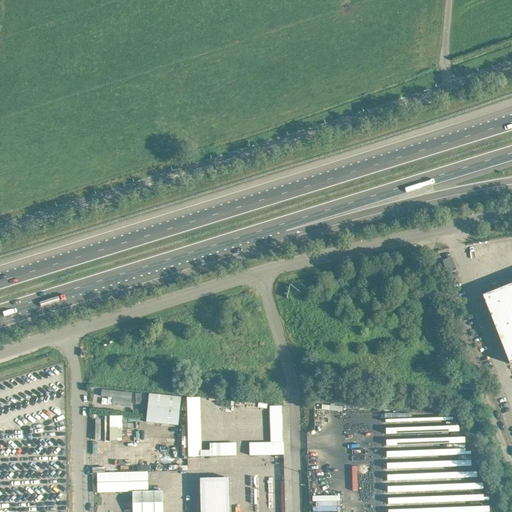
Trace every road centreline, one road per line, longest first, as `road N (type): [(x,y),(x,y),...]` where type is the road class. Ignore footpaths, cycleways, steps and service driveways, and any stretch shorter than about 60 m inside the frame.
road 1 (tertiary): [(0,233),(511,67)]
road 2 (motorway): [(511,122),(0,281)]
road 3 (motorway): [(0,312),(283,224)]
road 4 (unclassified): [(511,468),(421,233)]
road 5 (unclassified): [(300,511),(294,377),(258,272)]
road 6 (motorway): [(283,224),(511,153)]
road 7 (motorway): [(283,224),(511,182)]
road 8 (unclassified): [(69,331),(258,272)]
road 9 (unclassified): [(79,511),(69,331)]
road 10 (unclassified): [(258,272),(421,233)]
road 11 (unknown): [(464,263),(507,393)]
